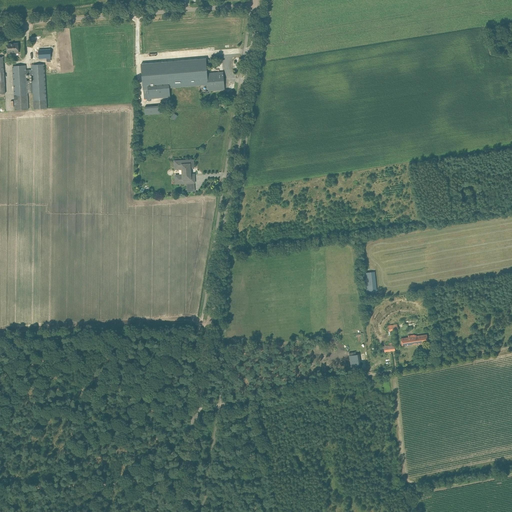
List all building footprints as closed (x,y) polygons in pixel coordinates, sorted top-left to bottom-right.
[(7,45),(7,50),(7,54),(14,53),(14,52),(18,52),(18,43),(12,44),(7,45)] [(50,50),(40,50),(41,59),(51,58),(50,50)] [(206,58),(141,64),(143,90),(148,90),(149,99),(170,97),(169,88),(208,85),(207,73),(206,58)] [(28,109),(27,93),(33,93),(34,109),(47,108),(44,64),(32,65),(32,70),(26,70),(26,66),(12,66),(14,94),(15,105),(15,110),(28,109)] [(224,90),(223,72),(207,73),(208,85),(208,91),(219,90),(224,90)] [(144,107),(145,115),(162,113),(161,105),(144,107)] [(175,175),(175,183),(194,182),(194,175),(190,175),(190,168),(193,168),(193,160),(174,161),(174,170),(181,170),(182,174),(175,175)] [(373,292),(371,272),(364,273),(366,293),(373,292)] [(401,338),(401,342),(402,347),(428,343),(427,335),(416,336),(416,335),(414,335),(414,334),(408,335),(408,337),(401,338)] [(349,356),(351,368),(360,366),(359,354),(349,356)]
